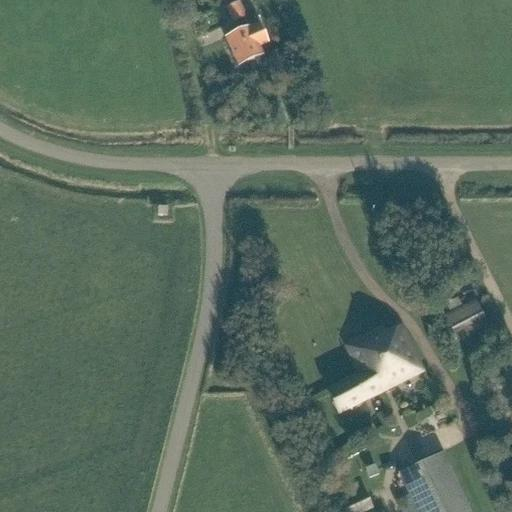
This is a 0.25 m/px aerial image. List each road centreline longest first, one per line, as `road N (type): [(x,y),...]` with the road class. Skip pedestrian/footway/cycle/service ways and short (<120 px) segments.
road 1 (unclassified): [(212,164),(511,165)]
road 2 (unclassified): [(212,164),(96,163),(0,131)]
